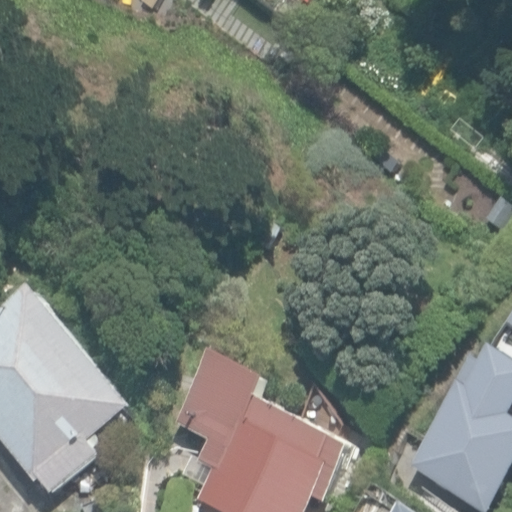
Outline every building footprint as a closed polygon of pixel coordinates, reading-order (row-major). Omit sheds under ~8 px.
[(469,236),(478,214),(448,201),(439,224),(469,236)] [(49,479),(62,495),(111,456),(98,439),(140,405),(130,394),(44,286),(0,320),(0,426),(45,482),(49,479)] [(511,332),(420,465),(488,511),(493,511),(511,485),(511,332)] [(205,500),(227,511),(315,511),(322,499),(332,504),(361,447),(269,400),(280,379),(222,349),(184,422),(218,439),(206,462),(221,469),(205,500)] [(380,511),(434,511),(397,487),(380,511)]
